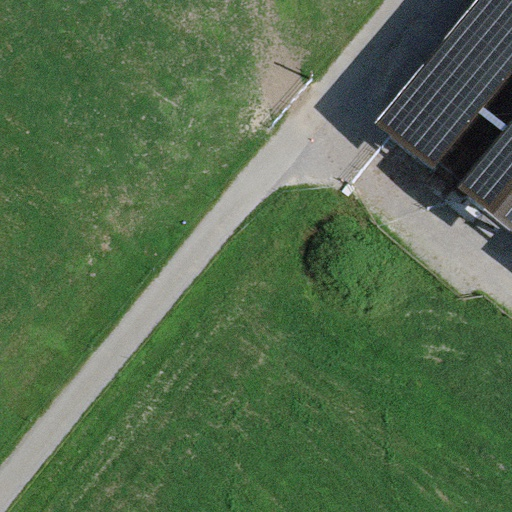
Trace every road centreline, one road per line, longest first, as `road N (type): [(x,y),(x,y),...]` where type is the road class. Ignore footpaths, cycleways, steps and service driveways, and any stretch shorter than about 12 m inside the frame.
road 1 (track): [(409,0),(0,494)]
road 2 (track): [(309,125),(511,284)]
